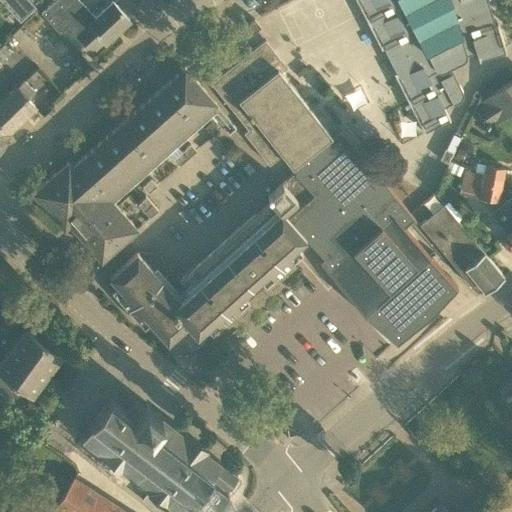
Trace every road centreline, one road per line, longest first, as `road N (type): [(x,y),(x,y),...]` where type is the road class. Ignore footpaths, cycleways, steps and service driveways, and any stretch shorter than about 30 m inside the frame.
road 1 (tertiary): [(290,478),(114,336),(0,224)]
road 2 (secondary): [(290,478),(511,294)]
road 3 (residential): [(0,177),(157,29),(205,0)]
